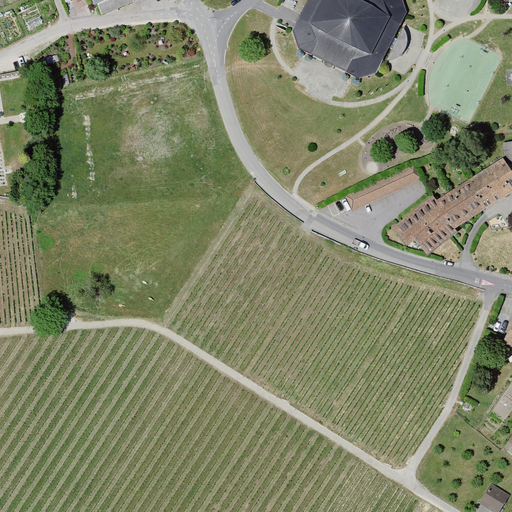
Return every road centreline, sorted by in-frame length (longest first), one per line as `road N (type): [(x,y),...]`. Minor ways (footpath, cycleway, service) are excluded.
road 1 (track): [(453,511),(149,322),(0,333)]
road 2 (unclassified): [(511,288),(396,259),(293,203),(260,161),(214,33)]
road 3 (track): [(498,284),(452,405),(405,481)]
